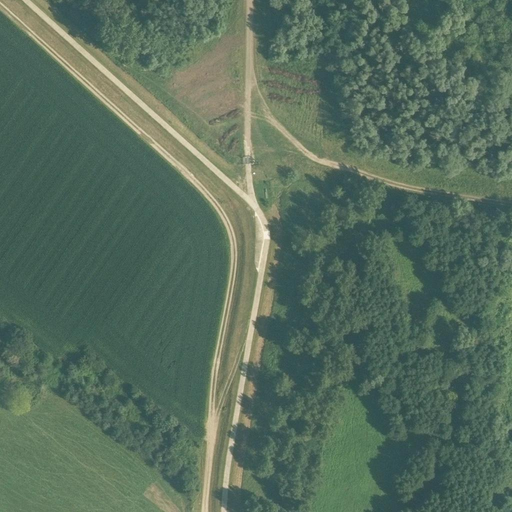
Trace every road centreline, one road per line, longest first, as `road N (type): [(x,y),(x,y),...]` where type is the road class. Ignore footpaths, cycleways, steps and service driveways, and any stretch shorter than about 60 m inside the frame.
road 1 (track): [(0,7),(220,211),(234,264),(212,425)]
road 2 (track): [(247,67),(274,123),(321,163),(399,191),(511,208)]
road 3 (track): [(247,141),(135,74),(50,0)]
road 4 (track): [(253,308),(212,425)]
